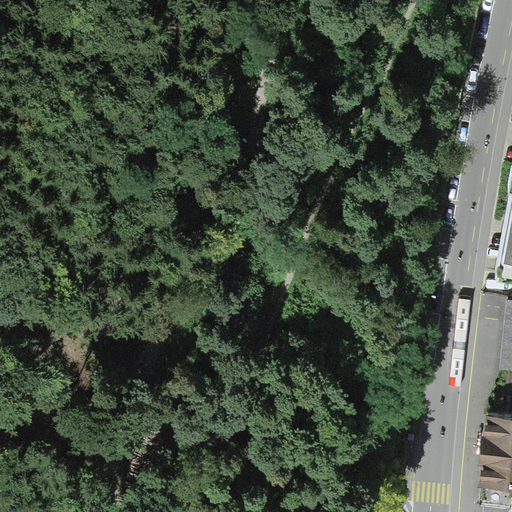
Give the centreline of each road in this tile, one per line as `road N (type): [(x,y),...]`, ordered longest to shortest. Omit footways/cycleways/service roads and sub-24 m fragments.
road 1 (track): [(98,511),(141,364),(209,262),(244,191),(277,0)]
road 2 (residential): [(431,511),(452,296),(503,0)]
